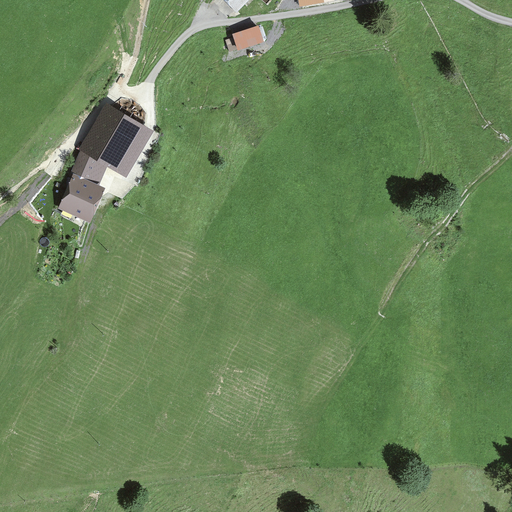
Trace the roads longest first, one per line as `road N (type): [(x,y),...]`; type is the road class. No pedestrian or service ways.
road 1 (track): [(147,0),(128,70),(0,224)]
road 2 (track): [(511,147),(424,245),(384,308)]
